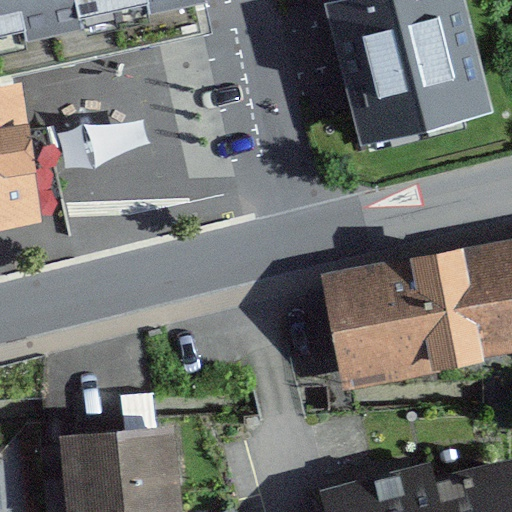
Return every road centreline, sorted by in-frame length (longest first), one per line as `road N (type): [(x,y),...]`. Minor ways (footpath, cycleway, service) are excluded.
road 1 (unclassified): [(307,240),(0,314)]
road 2 (residential): [(262,0),(307,240)]
road 3 (unclassified): [(511,190),(307,240)]
